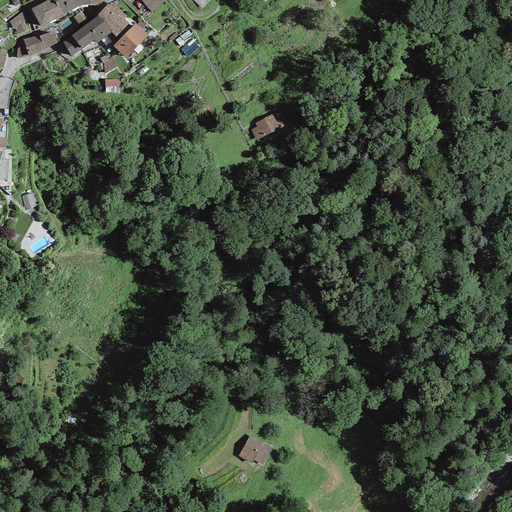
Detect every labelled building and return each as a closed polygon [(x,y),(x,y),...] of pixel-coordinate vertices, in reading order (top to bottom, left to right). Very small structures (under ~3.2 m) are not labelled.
[(56,4),(53,0),(48,0),(32,9),(41,27),(64,15),(57,3),(56,4)] [(53,0),(56,4),(57,3),(64,15),(80,5),(93,5),(90,0),(53,0)] [(142,0),(142,1),(152,12),(166,0),(142,0)] [(189,0),(197,9),(207,0),(189,0)] [(126,16),(112,2),(108,6),(107,5),(97,15),(98,16),(113,31),(111,32),(117,38),(130,24),(124,19),(126,16)] [(22,12),(9,22),(14,29),(15,29),(18,35),(29,30),(25,23),(25,22),(22,12)] [(113,31),(98,16),(71,36),(72,37),(63,43),(71,57),(94,40),(96,43),(111,32),(113,31)] [(148,36),(135,23),(113,46),(126,58),(148,36)] [(40,36),(23,39),(24,44),(28,57),(44,50),(57,43),(51,31),(40,36)] [(28,57),(24,44),(19,48),(17,50),(17,58),(28,57)] [(106,55),(99,58),(101,63),(103,62),(105,74),(118,65),(112,57),(108,59),(106,55)] [(257,127),(251,130),(256,140),(279,128),(272,114),(255,123),(257,127)] [(5,148),(0,147),(0,151),(2,152),(0,160),(0,159),(0,179),(7,181),(8,160),(4,159),(5,148)] [(32,193),(22,196),(25,208),(35,205),(32,193)] [(274,448),(244,433),(233,454),(263,469),(274,448)]
